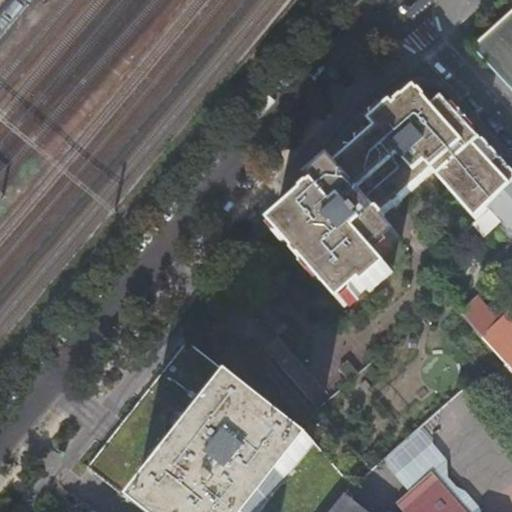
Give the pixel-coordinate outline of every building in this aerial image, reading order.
[(511,16),(475,51),(511,90),(511,16)] [(334,162),(311,182),(318,189),(274,227),(344,306),(366,287),(369,291),(390,272),(379,260),(402,240),(383,218),(433,173),(476,220),(488,209),(508,190),(511,186),(511,173),(443,100),(433,109),(416,89),(396,107),(392,103),(371,122),(377,129),(357,147),(348,155),(336,165),(334,162)] [(511,186),(508,190),(488,209),(511,233),(511,186)] [(511,315),(502,324),(479,299),(462,314),(497,354),(508,366),(511,370),(511,315)] [(332,511),(346,495),(353,487),(315,443),(231,376),(188,342),(153,386),(141,402),(124,422),(105,448),(89,468),(132,502),(144,511),(332,511)] [(401,511),(464,511),(435,479),(401,510),(401,511)] [(367,511),(346,495),(332,511),(367,511)]
